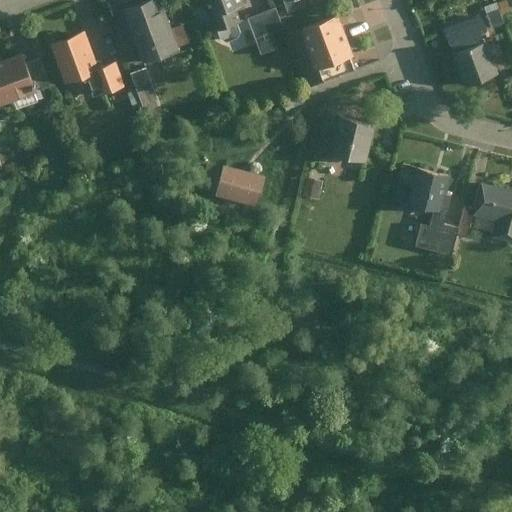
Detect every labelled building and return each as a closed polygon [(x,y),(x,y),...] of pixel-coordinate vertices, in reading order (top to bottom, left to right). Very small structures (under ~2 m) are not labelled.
[(154,0),(148,0),(120,11),(141,62),(182,45),(175,29),(168,32),(154,0)] [(239,0),(196,0),(210,33),(213,32),(217,41),(223,42),(234,38),(234,31),(232,23),(236,22),(230,7),(241,3),(239,0)] [(504,5),(492,9),(497,24),(509,20),(504,5)] [(271,9),(243,20),(257,56),(273,50),(267,35),(279,30),(271,9)] [(333,17),(296,31),(310,70),(315,69),(348,57),(333,17)] [(78,36),(49,47),(63,84),(82,77),(87,91),(94,88),(96,94),(121,85),(112,62),(90,70),(78,36)] [(18,53),(0,59),(0,106),(18,100),(20,107),(35,102),(31,91),(22,66),(18,53)] [(478,55),(445,67),(456,99),(490,87),(478,55)] [(348,57),(315,69),(321,84),(352,71),(348,57)] [(33,71),(22,66),(31,91),(42,97),(33,71)] [(141,68),(125,75),(141,113),(158,106),(141,68)] [(372,127),(333,117),(323,155),(362,165),(372,127)] [(262,176),(219,166),(211,198),(229,203),(227,210),(240,213),(242,205),(254,208),(262,176)] [(318,179),(308,177),(305,185),(316,188),(318,179)] [(345,181),(324,177),(321,191),(342,196),(345,181)] [(439,191),(407,182),(401,205),(387,201),(382,218),(402,224),(404,216),(426,222),(430,223),(434,208),(439,191)] [(511,250),(511,207),(473,198),(468,220),(465,229),(489,234),(485,250),(511,256),(511,250)] [(444,211),(434,208),(430,223),(426,222),(421,241),(411,238),(406,259),(444,269),(450,248),(461,251),(465,229),(468,220),(454,217),(448,240),(437,237),(444,211)]
